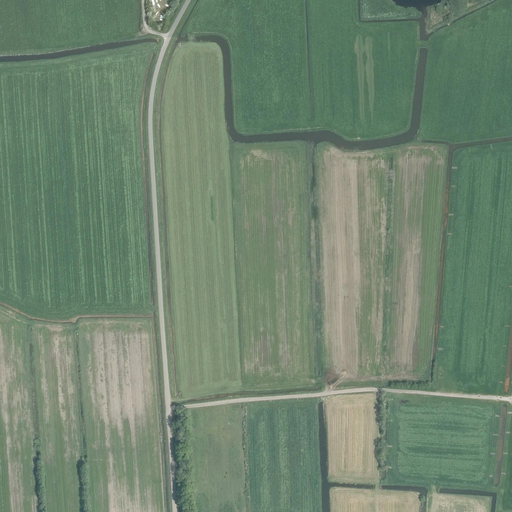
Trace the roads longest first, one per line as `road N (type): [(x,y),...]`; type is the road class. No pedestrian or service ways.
road 1 (unclassified): [(174,511),(150,121),(160,60),(189,0)]
road 2 (track): [(168,409),(372,389),(511,401)]
road 3 (track): [(0,52),(147,29)]
